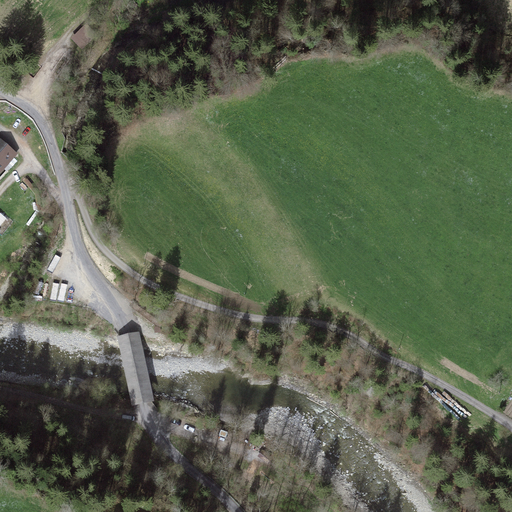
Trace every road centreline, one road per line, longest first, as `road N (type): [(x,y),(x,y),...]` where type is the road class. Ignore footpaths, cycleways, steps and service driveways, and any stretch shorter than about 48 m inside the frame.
road 1 (track): [(61,180),(78,195),(95,240),(140,279),(234,314),(335,328),(511,428)]
road 2 (unclassified): [(237,511),(151,429),(128,333),(80,249),(47,133),(0,90)]
